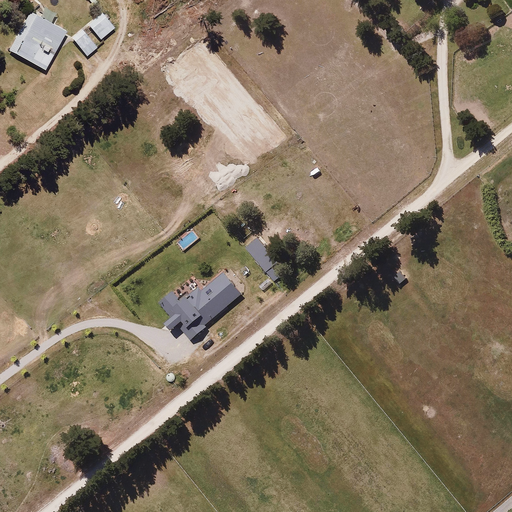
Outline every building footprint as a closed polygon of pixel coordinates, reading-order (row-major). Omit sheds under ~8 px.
[(67,30),(31,12),(10,51),(47,70),(67,30)] [(89,27),(101,40),(116,26),(104,13),(89,27)] [(101,40),(89,27),(74,40),(89,56),(101,45),(98,42),(101,40)] [(113,42),(109,37),(101,44),(105,49),(113,42)] [(53,81),(48,85),(56,92),(60,88),(53,81)] [(257,238),(245,248),(265,272),(277,262),(257,238)] [(241,294),(223,272),(201,290),(197,287),(184,297),(180,300),(171,291),(158,302),(170,317),(163,323),(169,331),(176,325),(190,341),(206,327),(204,325),(241,294)]
